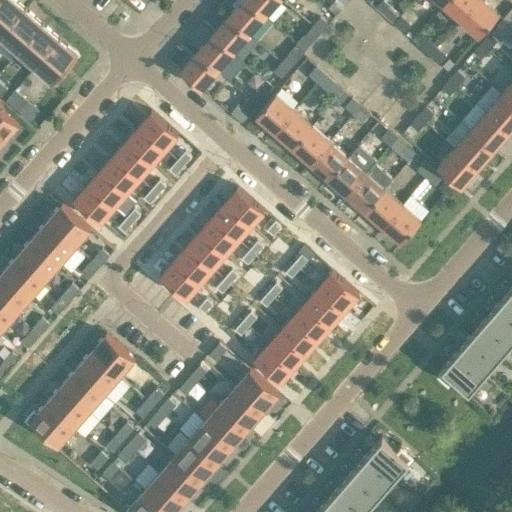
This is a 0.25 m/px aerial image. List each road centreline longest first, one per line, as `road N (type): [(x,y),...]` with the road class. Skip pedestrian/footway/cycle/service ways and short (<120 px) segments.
road 1 (residential): [(228,144),(105,281),(193,358)]
road 2 (residential): [(243,511),(417,306)]
road 3 (residential): [(417,306),(228,144)]
road 4 (residential): [(0,209),(130,58)]
road 5 (residential): [(417,306),(511,200)]
road 6 (residential): [(228,144),(130,58)]
